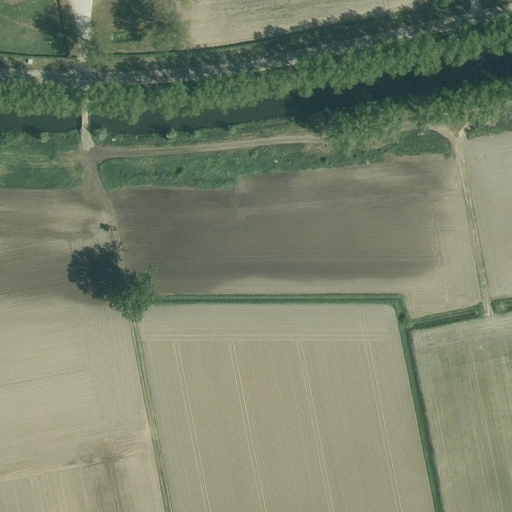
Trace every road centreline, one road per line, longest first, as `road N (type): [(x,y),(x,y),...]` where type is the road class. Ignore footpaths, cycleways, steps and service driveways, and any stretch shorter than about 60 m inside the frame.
road 1 (track): [(170,511),(110,200),(90,149),(134,153),(348,133),(511,101)]
road 2 (tertiary): [(84,76),(273,58),(511,10)]
